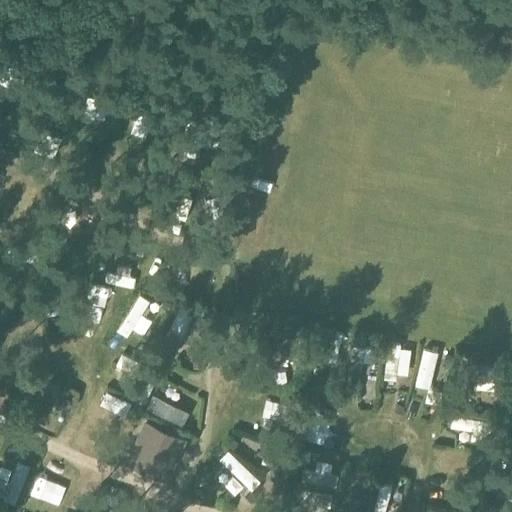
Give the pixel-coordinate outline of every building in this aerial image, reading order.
[(51,283),(40,285),(46,314),(57,312),(51,283)] [(76,317),(98,326),(110,297),(88,288),(76,317)] [(138,293),(117,328),(126,334),(148,299),(138,293)] [(178,309),(161,349),(173,354),(190,317),(191,315),(178,309)] [(289,331),(266,365),(275,371),(286,355),(299,338),(289,331)] [(387,341),(383,377),(395,378),(395,371),(399,346),(399,343),(387,341)] [(352,343),(346,377),(358,379),(361,360),(364,345),(352,343)] [(423,349),(416,384),(430,387),(437,353),(423,349)] [(115,357),(111,368),(137,378),(141,368),(115,357)] [(473,365),(472,377),(477,377),(500,379),(502,379),(503,368),(473,365)] [(39,374),(22,403),(31,408),(38,398),(48,380),(39,374)] [(151,392),(144,405),(180,423),(187,410),(151,392)] [(119,413),(137,413),(137,400),(119,399),(119,413)] [(452,415),(450,426),(472,430),(487,432),(490,433),(492,422),(452,415)] [(168,479),(186,437),(143,418),(124,460),(168,479)] [(85,437),(98,448),(106,437),(93,427),(85,437)] [(272,465),(268,479),(280,482),(290,448),(278,445),(277,447),(272,465)] [(228,451),(218,461),(251,491),(260,481),(228,451)] [(3,497),(2,499),(14,504),(29,466),(17,461),(9,482),(3,497)] [(301,468),(298,479),(333,486),(335,474),(327,473),(313,470),(301,468)] [(60,504),(67,492),(44,477),(36,489),(60,504)] [(494,481),(491,493),(511,499),(511,486),(509,486),(497,482),(494,481)] [(380,482),(372,511),(383,511),(390,485),(380,482)] [(298,487),(295,498),(328,505),(330,494),(298,487)]
